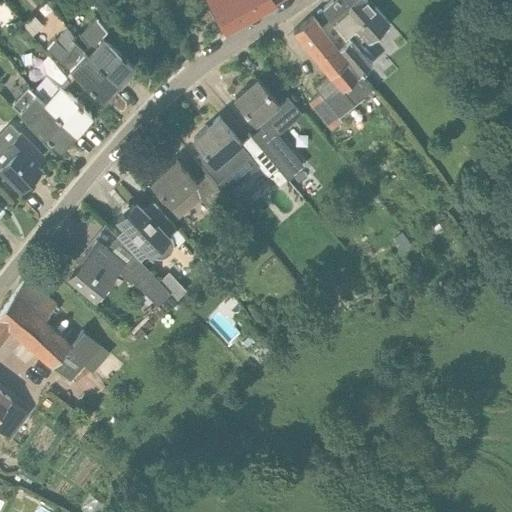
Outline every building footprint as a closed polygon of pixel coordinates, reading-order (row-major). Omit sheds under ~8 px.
[(274,1),(276,0),(209,0),(226,28),(274,1)] [(341,47),(339,49),(358,75),(372,63),(356,44),(364,37),(367,41),(389,23),(368,0),(331,0),(323,8),(350,38),(341,47)] [(339,49),(312,14),(293,30),(329,74),(314,86),(315,87),(326,101),(323,104),(331,113),(351,96),(343,87),(358,75),(339,49)] [(119,81),(134,64),(102,36),(87,53),(119,81)] [(119,81),(87,53),(82,48),(70,37),(62,46),(54,39),(47,47),(104,98),(119,81)] [(76,129),(91,113),(47,74),(33,89),(39,97),(76,129)] [(261,127),(251,137),(285,177),(284,178),(306,202),(318,191),(297,166),(283,150),(265,129),(286,111),(278,102),(257,78),(235,97),(255,122),(256,121),(261,127)] [(61,146),(76,129),(39,97),(33,89),(32,90),(28,86),(12,103),(61,146)] [(249,134),(240,142),(218,116),(193,138),(204,151),(196,157),(218,183),(251,156),(267,176),(269,174),(277,184),(284,178),(285,177),(251,137),(249,134)] [(0,167),(21,187),(40,168),(35,163),(43,155),(9,122),(0,131),(0,167)] [(195,181),(175,158),(151,180),(171,203),(180,195),(189,205),(200,196),(213,211),(228,197),(205,171),(195,181)] [(116,235),(140,260),(148,252),(151,255),(154,256),(156,257),(158,257),(161,257),(164,257),(166,256),(170,253),(171,252),(172,250),(173,248),(173,246),(174,244),(173,242),(173,240),(173,238),(171,234),(169,232),(177,225),(153,200),(144,208),(136,200),(117,218),(125,227),(116,235)] [(97,239),(68,274),(94,296),(123,262),(97,239)] [(163,284),(140,260),(127,272),(156,304),(169,292),(163,284)] [(25,276),(0,309),(0,339),(10,326),(69,378),(87,358),(52,327),(65,313),(55,305),(56,304),(25,276)] [(177,298),(186,290),(181,284),(172,292),(177,298)] [(385,298),(384,296),(381,288),(370,293),(374,303),(385,298)] [(249,337),(243,343),(246,347),(253,340),(249,337)] [(0,390),(0,429),(2,431),(21,406),(0,390)] [(72,416),(81,423),(82,424),(92,412),(82,404),(72,416)]
